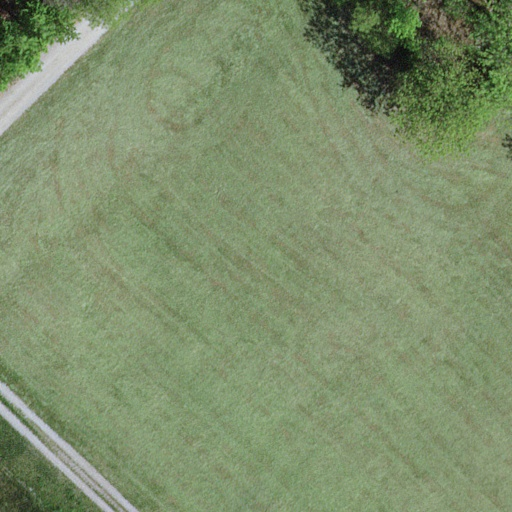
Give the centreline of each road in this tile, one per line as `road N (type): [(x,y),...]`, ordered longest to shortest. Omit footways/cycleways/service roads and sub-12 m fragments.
road 1 (track): [(0,122),(122,0)]
road 2 (track): [(118,511),(0,400)]
